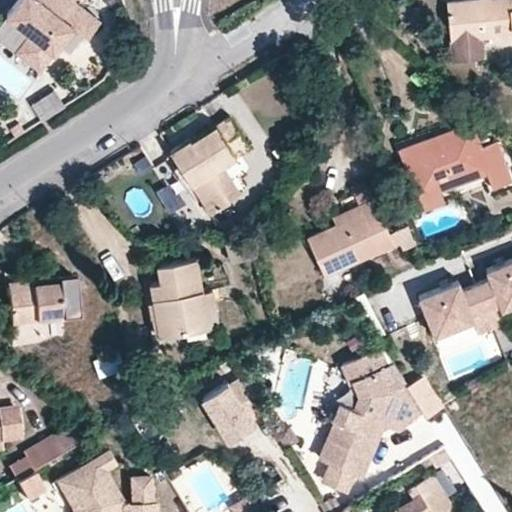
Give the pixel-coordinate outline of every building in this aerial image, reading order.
[(15,0),(5,13),(29,31),(53,49),(73,23),(87,34),(99,18),(75,0),(15,0)] [(511,0),(442,0),(448,28),(451,28),(481,26),(483,25),(505,21),(505,18),(511,17),(511,0)] [(481,26),(451,28),(453,48),(482,46),(481,26)] [(53,49),(29,31),(16,50),(40,67),(53,49)] [(39,117),(62,103),(52,87),(29,101),(39,117)] [(210,166),(219,163),(245,145),(224,112),(189,133),(187,132),(170,143),(208,207),(228,196),(210,166)] [(412,147),(408,149),(417,174),(422,187),(443,179),(447,188),(491,172),(496,185),(511,179),(511,176),(498,140),(483,146),(475,124),(474,123),(412,147)] [(417,174),(408,149),(400,151),(410,177),(417,174)] [(235,190),(219,163),(210,166),(228,196),(235,190)] [(419,199),(447,188),(443,179),(422,187),(416,189),(419,199)] [(168,181),(155,189),(167,210),(181,202),(168,181)] [(337,228),(310,239),(326,275),(398,244),(399,249),(414,242),(406,223),(389,231),(368,181),(351,188),(358,205),(363,217),(337,228)] [(332,216),(337,228),(363,217),(358,205),(332,216)] [(197,254),(159,260),(160,278),(153,280),(161,334),(209,326),(197,254)] [(475,285),(492,331),(507,325),(501,311),(511,306),(511,260),(486,271),(490,279),(475,285)] [(58,278),(30,281),(8,284),(11,317),(79,310),(74,270),(56,271),(58,278)] [(29,273),(30,281),(58,278),(56,271),(29,273)] [(479,336),(492,331),(475,285),(461,290),(458,283),(419,299),(435,337),(474,322),(479,336)] [(408,424),(427,411),(382,341),(338,364),(345,380),(349,378),(356,391),(349,406),(335,403),(330,414),(333,415),(318,454),(328,459),(321,476),(347,486),(354,469),(362,472),(382,420),(373,417),(376,411),(408,424)] [(97,377),(113,375),(110,355),(94,357),(97,377)] [(231,377),(205,392),(231,436),(257,422),(254,417),(267,409),(246,374),(233,382),(231,377)] [(23,406),(3,408),(6,438),(26,436),(23,406)] [(58,457),(76,446),(71,427),(49,439),(58,457)] [(58,457),(49,439),(22,454),(31,471),(58,457)] [(108,451),(63,476),(81,508),(80,511),(154,511),(154,505),(151,505),(151,479),(130,479),(131,505),(121,505),(121,501),(104,471),(115,464),(108,451)] [(463,511),(439,470),(419,480),(435,510),(431,511),(403,511),(401,508),(393,511),(463,511)] [(42,490),(31,471),(14,480),(25,499),(42,490)] [(80,511),(81,508),(63,476),(56,481),(73,511),(80,511)] [(229,507),(232,511),(263,511),(253,493),(229,507)] [(356,511),(351,502),(333,511),(356,511)]
